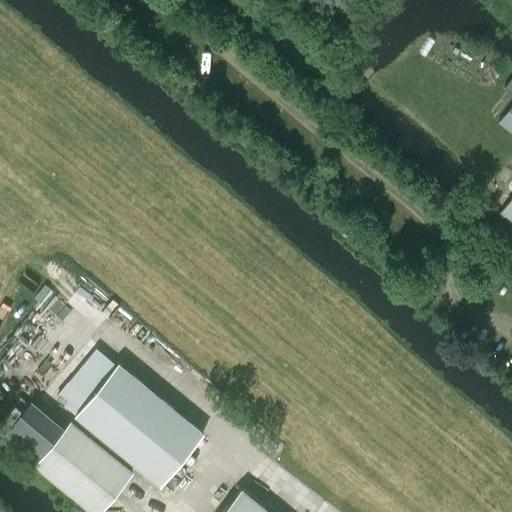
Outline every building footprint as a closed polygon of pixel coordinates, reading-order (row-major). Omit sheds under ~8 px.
[(511,75),(504,86),(511,91),(511,103),(498,122),(511,132),(511,75)] [(511,196),(499,212),(511,222),(511,196)] [(119,360),(76,413),(160,483),(204,431),(119,360)] [(36,462),(96,511),(98,511),(134,470),(72,419),(36,462)] [(222,511),(273,511),(243,487),(222,511)]
